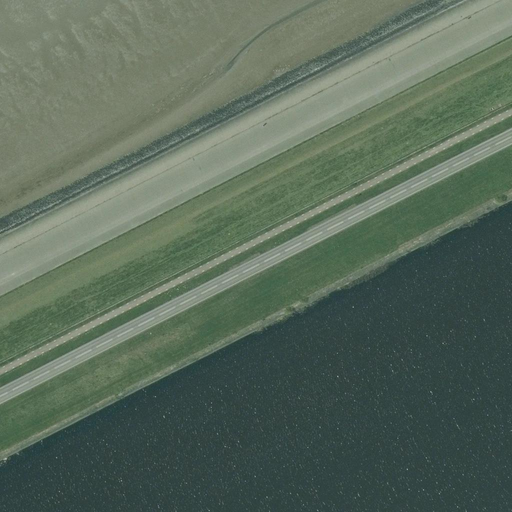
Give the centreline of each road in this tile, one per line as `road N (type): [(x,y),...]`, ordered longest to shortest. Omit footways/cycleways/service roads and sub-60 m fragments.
road 1 (unclassified): [(0,370),(511,110)]
road 2 (trunk): [(511,139),(0,394)]
